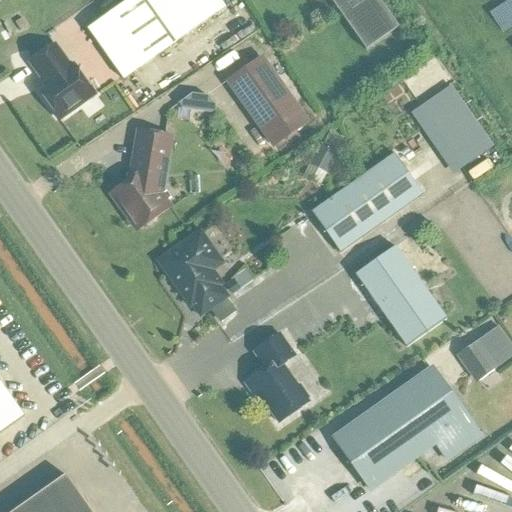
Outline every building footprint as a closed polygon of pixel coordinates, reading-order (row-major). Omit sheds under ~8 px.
[(176,45),(144,0),(131,0),(88,31),(124,82),(176,45)] [(225,10),(218,0),(144,0),(176,45),(225,10)] [(399,29),(378,0),(329,0),(366,52),(399,29)] [(71,69),(55,46),(30,64),(46,86),(38,91),(59,121),(95,96),(74,66),(71,69)] [(275,148),(307,125),(261,60),(228,83),(275,148)] [(447,176),(489,149),(448,85),(406,112),(447,176)] [(154,179),(163,181),(171,137),(139,132),(131,181),(111,195),(138,233),(142,230),(147,231),(156,224),(157,219),(170,209),(153,185),(154,179)] [(337,153),(344,140),(331,133),(324,146),(337,153)] [(329,177),(339,155),(318,144),(307,166),(329,177)] [(340,255),(423,196),(394,156),(311,214),(340,255)] [(224,268),(200,234),(159,263),(170,278),(169,278),(170,279),(175,285),(174,285),(175,286),(190,308),(192,307),(201,319),(228,299),(220,287),(221,286),(213,275),(224,268)] [(447,321),(395,248),(356,276),(407,349),(447,321)] [(266,370),(245,384),(258,403),(262,400),(279,425),(309,404),(307,401),(307,398),(301,389),(298,388),(282,367),(295,358),(279,336),(254,354),(266,370)] [(456,358),(476,386),(497,370),(478,343),(456,358)] [(433,371),(334,441),(370,491),(435,445),(446,461),(480,437),(433,371)] [(0,435),(24,418),(0,384),(0,435)] [(90,511),(65,477),(15,511),(90,511)]
